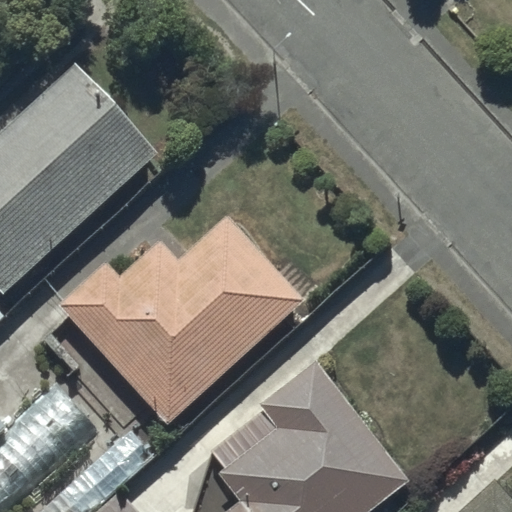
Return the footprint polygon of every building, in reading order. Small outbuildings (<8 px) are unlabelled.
[(0,317),(20,299),(5,283),(156,143),(74,58),(0,128),(0,317)] [(105,258),(60,298),(168,415),(301,294),(226,212),(177,256),(158,236),(118,273),(105,258)] [(264,405),(213,444),(226,461),(220,466),(242,495),(219,511),(357,511),(405,476),(315,355),(258,398),(264,405)] [(511,511),(511,494),(495,475),(452,511),(511,511)] [(142,511),(119,486),(89,511),(142,511)]
